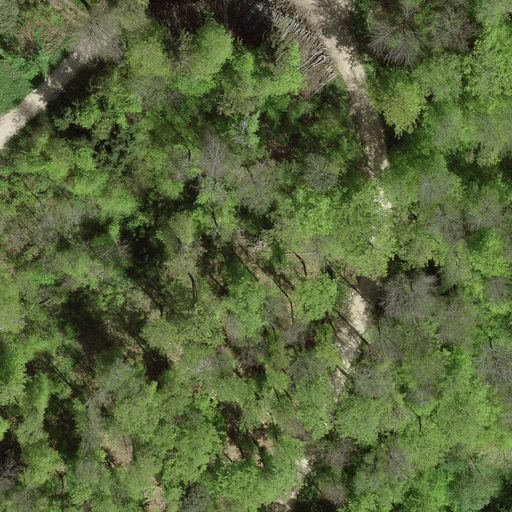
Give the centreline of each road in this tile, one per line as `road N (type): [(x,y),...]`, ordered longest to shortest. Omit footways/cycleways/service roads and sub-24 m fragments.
road 1 (track): [(323,0),(368,132),(374,219),(361,278),(261,511)]
road 2 (track): [(0,134),(142,0)]
